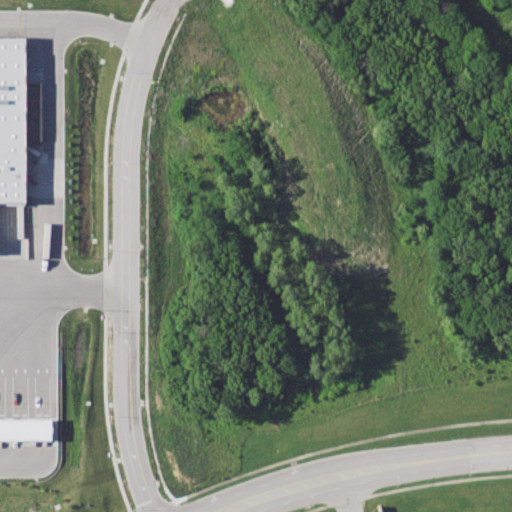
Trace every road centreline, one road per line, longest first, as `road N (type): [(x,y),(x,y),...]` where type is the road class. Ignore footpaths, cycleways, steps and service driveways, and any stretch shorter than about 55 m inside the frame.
road 1 (residential): [(152,511),(124,404),(124,141),(134,80),(166,0)]
road 2 (residential): [(234,511),(373,471),(511,452)]
